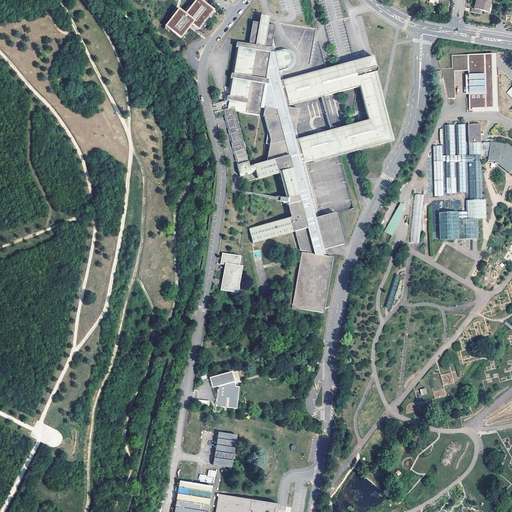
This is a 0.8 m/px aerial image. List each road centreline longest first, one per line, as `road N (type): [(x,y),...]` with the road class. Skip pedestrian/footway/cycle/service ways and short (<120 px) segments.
road 1 (residential): [(326,433),(341,288),(416,113),(423,27)]
road 2 (track): [(38,432),(72,352),(94,219),(79,151),(0,53)]
road 3 (residential): [(234,12),(201,72),(221,182),(184,408)]
road 4 (track): [(84,511),(93,411),(141,241),(143,174),(130,145)]
road 5 (track): [(134,275),(151,306),(153,340),(162,331),(176,288),(174,213),(191,175),(181,109),(156,49)]
road 6 (track): [(72,352),(104,311),(130,145)]
road 7 (track): [(130,145),(60,0)]
road 8 (track): [(51,227),(28,154),(36,95)]
road 9 (track): [(153,340),(124,435),(133,469)]
